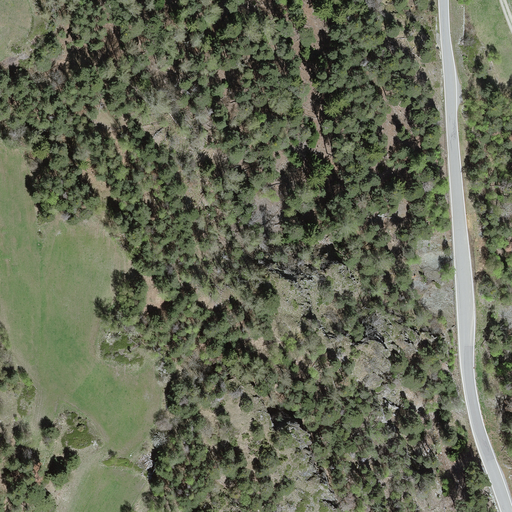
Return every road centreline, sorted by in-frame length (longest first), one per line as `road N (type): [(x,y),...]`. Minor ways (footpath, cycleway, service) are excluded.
road 1 (tertiary): [(443,0),(470,396),(507,511)]
road 2 (motorway): [(349,0),(511,332)]
road 3 (motorway): [(511,118),(442,0)]
